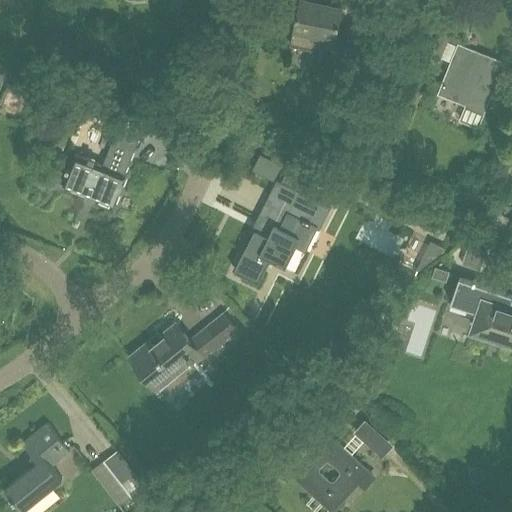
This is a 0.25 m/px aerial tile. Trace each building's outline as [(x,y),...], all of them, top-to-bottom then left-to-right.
[(314,0),(299,0),(289,44),(318,50),(322,34),(336,38),(337,36),(348,38),(347,44),(376,50),(381,27),(352,21),(351,25),(339,23),(343,6),(314,0)] [(478,126),(504,61),(458,43),(458,44),(447,40),(450,33),(437,28),(423,63),(437,68),(442,56),(451,60),(438,92),(466,104),(460,119),(478,126)] [(102,48),(107,56),(114,52),(109,44),(102,48)] [(124,112),(104,163),(125,172),(135,147),(145,120),(124,112)] [(64,183),(63,184),(100,199),(111,203),(115,205),(127,175),(124,173),(125,172),(104,163),(76,152),(68,174),(64,183)] [(261,154),(253,169),(273,179),(281,164),(261,154)] [(285,174),(281,182),(277,180),(268,198),(289,209),(287,213),(280,227),(274,224),(271,231),(268,235),(255,229),(247,245),(235,269),(258,281),(270,257),(285,265),(296,243),(299,236),(308,219),(318,224),(316,228),(318,229),(320,225),(330,206),(306,194),(310,186),(285,174)] [(468,244),(486,250),(490,240),(477,235),(468,244)] [(436,266),(432,276),(447,282),(450,271),(436,266)] [(511,308),(509,307),(511,298),(511,294),(459,276),(450,301),(479,311),(473,329),(488,334),(487,337),(511,345),(511,308)] [(150,340),(131,355),(157,388),(166,381),(179,370),(185,378),(200,366),(196,361),(203,355),(220,342),(238,327),(225,311),(207,326),(190,340),(176,322),(162,333),(165,336),(154,345),(150,340)] [(418,368),(439,376),(454,334),(433,326),(418,368)] [(333,510),(359,483),(370,470),(326,430),(311,416),(272,458),(288,472),(289,470),(332,509),(333,510)] [(365,418),(354,431),(364,440),(376,428),(365,418)] [(63,477),(52,464),(71,450),(48,422),(23,442),(38,461),(6,487),(23,509),(63,477)] [(119,449),(104,460),(132,496),(146,485),(119,449)] [(210,510),(227,495),(210,476),(192,491),(210,510)] [(186,492),(182,495),(181,494),(186,490),(181,484),(177,488),(174,484),(166,490),(165,488),(157,494),(158,495),(156,496),(160,501),(155,504),(159,511),(196,511),(202,507),(186,492)]
